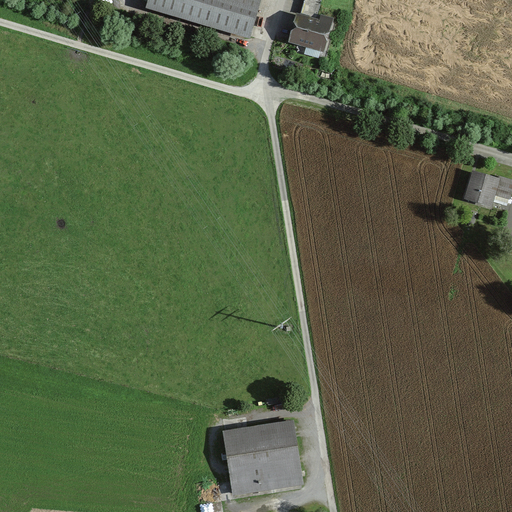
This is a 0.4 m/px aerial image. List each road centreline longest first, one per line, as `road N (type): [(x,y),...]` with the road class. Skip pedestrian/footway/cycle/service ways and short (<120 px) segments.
road 1 (residential): [(258,84),(238,91),(0,22)]
road 2 (residential): [(258,84),(511,158)]
